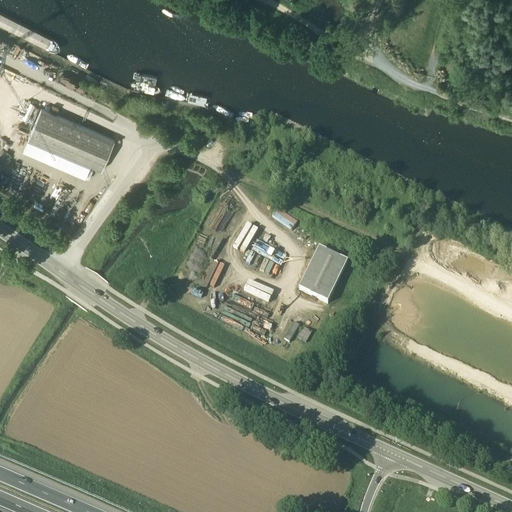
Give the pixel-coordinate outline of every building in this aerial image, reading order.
[(102,170),(115,140),(45,108),(30,138),(102,170)] [(283,212),(280,216),(294,227),(296,223),(283,212)] [(264,257),(270,248),(257,240),(252,250),(264,257)] [(328,305),(347,267),(349,263),(320,249),(299,290),(328,305)] [(261,258),(259,262),(280,272),(282,268),(261,258)] [(240,279),(239,284),(263,289),(264,284),(240,279)]
